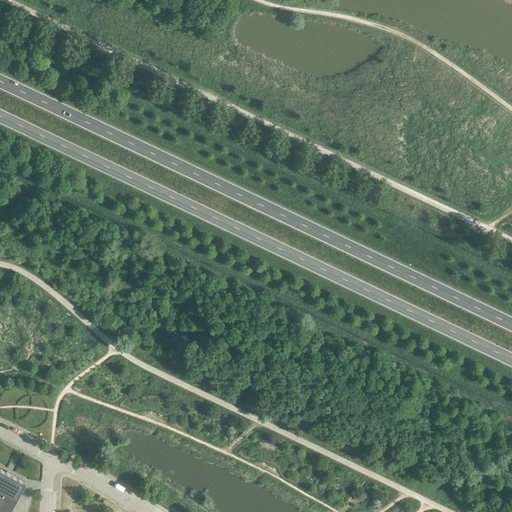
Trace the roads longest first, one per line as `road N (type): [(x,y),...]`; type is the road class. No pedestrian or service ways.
road 1 (trunk): [(0,117),(511,362)]
road 2 (trunk): [(511,326),(0,82)]
